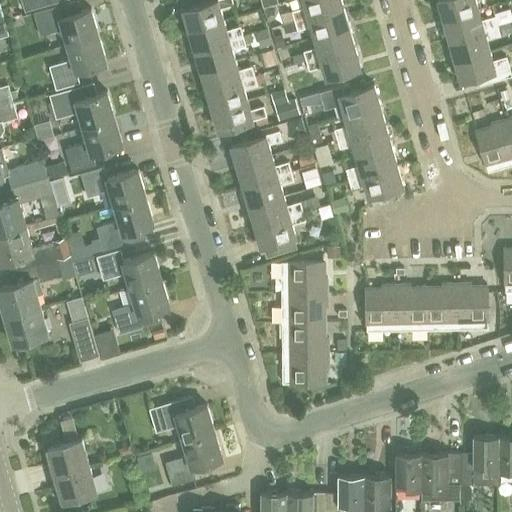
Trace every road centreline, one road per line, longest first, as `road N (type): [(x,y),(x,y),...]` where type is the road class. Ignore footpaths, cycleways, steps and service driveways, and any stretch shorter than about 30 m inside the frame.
road 1 (residential): [(229,343),(129,0)]
road 2 (residential): [(229,343),(253,418),(269,433),(511,359)]
road 3 (residential): [(0,409),(229,343)]
road 4 (residential): [(452,198),(397,0)]
